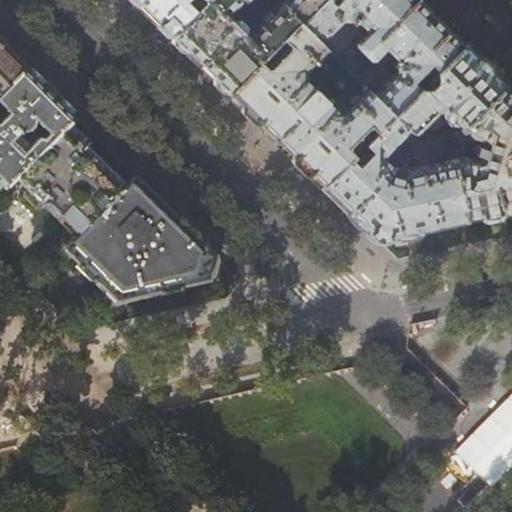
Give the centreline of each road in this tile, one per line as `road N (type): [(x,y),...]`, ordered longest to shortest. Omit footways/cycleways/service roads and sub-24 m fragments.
road 1 (residential): [(356,316),(43,0)]
road 2 (residential): [(356,316),(130,371)]
road 3 (residential): [(511,283),(356,316)]
road 4 (residential): [(511,422),(427,511)]
